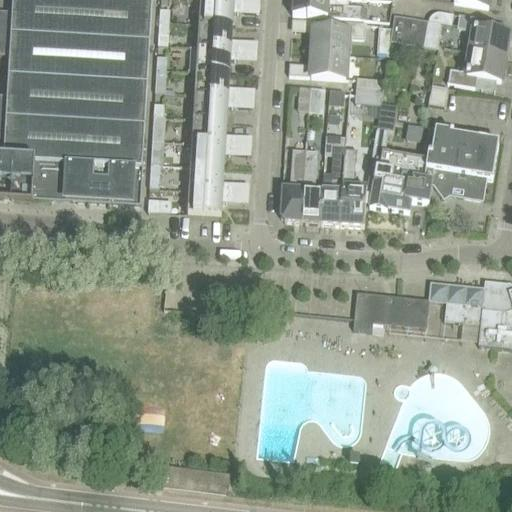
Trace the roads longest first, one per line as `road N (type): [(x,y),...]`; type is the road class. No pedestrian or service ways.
road 1 (unclassified): [(258,252),(124,244),(73,226),(0,221)]
road 2 (residential): [(273,0),(258,252)]
road 3 (residential): [(505,255),(402,262),(258,252)]
road 4 (tertiary): [(154,511),(0,491)]
